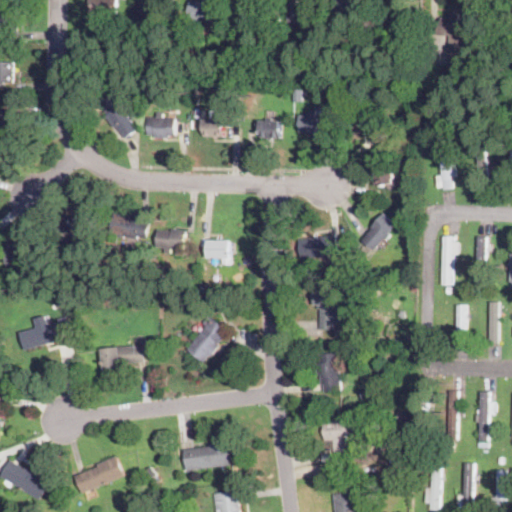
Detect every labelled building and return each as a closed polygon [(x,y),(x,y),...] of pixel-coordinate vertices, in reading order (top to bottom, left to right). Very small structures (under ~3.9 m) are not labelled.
[(117,0),(117,16),(89,15),(89,0),(117,0)] [(151,0),(165,1),(163,24),(136,21),(137,0),(151,0)] [(190,0),(217,1),(217,21),(190,20),(190,0)] [(351,12),(339,14),(335,0),(359,0),(361,10),(351,12)] [(312,15),(311,23),(290,21),(290,16),(292,1),(313,3),(312,15)] [(259,9),(258,22),(244,21),(236,21),(238,2),(253,3),(253,8),(259,9)] [(19,32),(0,32),(0,3),(20,4),(19,32)] [(266,23),(258,22),(259,9),(259,4),(264,5),(264,14),(267,14),(266,23)] [(469,31),(469,36),(467,36),(466,66),(449,65),(451,35),(441,35),(442,19),(442,17),(470,19),(469,31)] [(16,74),(15,82),(6,82),(6,85),(0,85),(0,61),(16,61),(16,74)] [(243,93),(232,93),(232,81),(243,81),(243,93)] [(304,88),(303,100),(295,99),(296,87),(304,88)] [(117,93),(140,128),(126,137),(118,125),(116,127),(107,115),(109,113),(102,103),(117,93)] [(0,109),(14,110),(14,134),(0,133),(0,109)] [(317,114),(328,114),(327,134),(316,134),(316,131),(301,131),(301,114),(311,114),(312,109),(317,109),(317,114)] [(165,112),(165,117),(171,117),(171,135),(149,134),(150,117),(158,117),(158,112),(165,112)] [(378,124),(376,132),(363,129),(363,133),(350,130),(353,113),(373,117),(371,122),(378,124)] [(230,127),(225,127),(225,133),(205,133),(205,119),(230,120),(230,127)] [(282,121),(282,136),(276,136),(276,138),(271,138),(271,136),(259,136),(259,128),(258,128),(258,124),(258,122),(258,121),(282,121)] [(434,138),(434,145),(424,145),(424,134),(434,134),(434,138)] [(451,156),(451,163),(455,162),(457,176),(453,177),(454,188),(445,189),(445,187),(440,187),(439,175),(444,175),(441,147),(450,146),(451,156)] [(485,149),(486,157),(491,156),(493,177),(488,178),(490,189),(481,190),(476,148),(485,147),(485,149)] [(391,163),(393,170),(394,170),(396,180),(394,180),(395,187),(388,189),(387,183),(375,185),(373,174),(372,167),(391,163)] [(95,226),(70,232),(66,217),(91,211),(95,226)] [(145,220),(142,237),(111,231),(115,212),(146,218),(145,220)] [(376,250),(365,240),(375,229),(372,227),(384,213),(398,224),(376,250)] [(186,229),(186,249),(160,248),(160,228),(186,229)] [(488,234),(486,284),(478,283),(480,234),(488,234)] [(312,257),(303,258),(301,239),(339,236),(341,254),(312,257)] [(454,253),(453,286),(443,285),(445,236),(455,236),(454,253)] [(232,240),(232,264),(223,264),(224,258),(210,258),(210,240),(232,240)] [(30,246),(29,264),(8,262),(10,244),(30,246)] [(164,271),(162,281),(155,280),(158,269),(164,271)] [(338,321),(336,321),(336,329),(321,329),(322,308),(320,308),(320,305),(315,305),(316,289),(316,287),(339,288),(338,321)] [(353,295),(353,297),(343,297),(343,289),(353,289),(353,295)] [(502,301),(501,324),(501,343),(492,343),(492,335),(486,335),(487,322),(492,323),(493,301),(502,301)] [(467,341),(458,341),(458,305),(465,305),(467,305),(467,341)] [(217,352),(212,357),(210,355),(205,361),(189,349),(207,326),(203,323),(210,314),(228,329),(223,335),(226,337),(220,345),(221,346),(217,352)] [(46,344),(26,350),(21,332),(59,322),(58,317),(68,315),(72,328),(64,330),(67,339),(46,344)] [(137,345),(137,347),(145,346),(146,361),(123,363),(123,369),(106,371),(103,349),(137,345)] [(342,375),(342,376),(343,390),(326,391),(325,384),(323,384),(323,375),(319,375),(318,363),(322,362),(321,354),(340,353),(341,362),(342,363),(342,367),(341,369),(342,375)] [(363,396),(362,387),(378,386),(378,395),(363,396)] [(429,415),(429,423),(420,423),(421,388),(430,388),(429,415)] [(459,434),(459,440),(450,439),(452,390),(461,390),(459,434)] [(491,395),(491,415),(490,440),(481,440),(482,414),(479,414),(479,409),(482,410),(482,392),(491,392),(491,395)] [(410,406),(409,423),(400,423),(400,406),(410,406)] [(355,439),(356,450),(356,455),(336,456),(335,454),(335,447),(335,444),(334,440),(331,440),(328,440),(327,440),(325,422),(354,420),(355,439)] [(372,441),(362,441),(361,423),(371,422),(372,441)] [(413,428),(412,433),(403,432),(404,425),(413,428)] [(408,435),(407,447),(394,446),(395,434),(408,435)] [(335,447),(328,448),(327,440),(334,440),(335,447)] [(233,464),(189,470),(186,450),(213,446),(212,444),(231,442),(233,464)] [(335,454),(336,461),(323,462),(323,455),(335,454)] [(86,492),(85,493),(78,476),(101,466),(99,464),(119,456),(127,475),(86,492)] [(29,470),(34,472),(35,470),(52,481),(42,499),(3,477),(12,460),(29,470)] [(475,482),(473,511),(464,511),(466,464),(476,464),(475,482)] [(163,479),(156,484),(146,472),(152,466),(163,479)] [(440,510),(431,510),(432,502),(432,492),(433,487),(434,466),(443,466),(440,510)] [(506,511),(497,511),(498,507),(498,505),(498,502),(498,498),(498,497),(499,470),(508,470),(506,511)] [(239,499),(239,500),(241,499),(242,511),(217,511),(215,493),(238,490),(239,499)] [(337,511),(335,494),(357,492),(359,511),(337,511)] [(169,501),(167,506),(157,502),(159,497),(169,501)]
